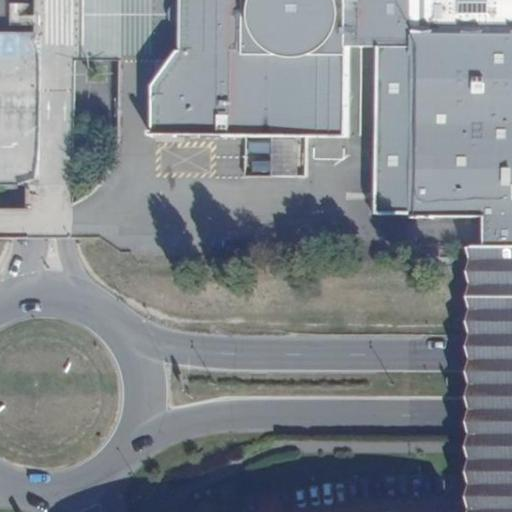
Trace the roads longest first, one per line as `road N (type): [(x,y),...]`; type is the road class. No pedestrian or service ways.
road 1 (primary): [(132,444),(207,416),(511,418)]
road 2 (primary): [(511,354),(228,354),(135,343)]
road 3 (unknown): [(136,191),(260,213),(445,225)]
road 4 (primary): [(135,343),(104,309),(70,293),(0,301)]
road 5 (primary): [(0,483),(67,491),(105,474),(132,444)]
